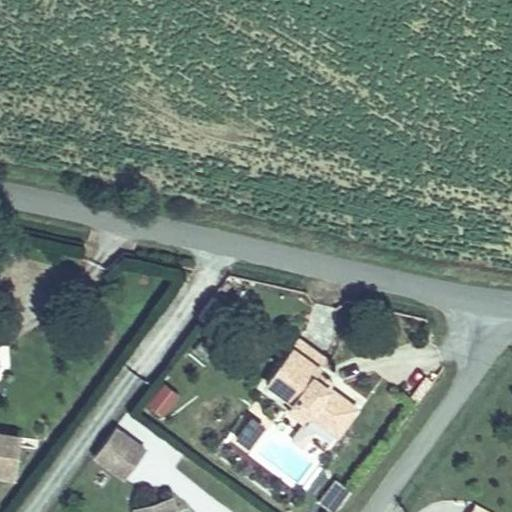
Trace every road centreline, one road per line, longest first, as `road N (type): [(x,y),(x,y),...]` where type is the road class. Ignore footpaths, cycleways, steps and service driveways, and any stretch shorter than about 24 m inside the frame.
road 1 (tertiary): [(499,303),(0,199)]
road 2 (unknown): [(35,511),(215,245)]
road 3 (residential): [(373,511),(453,403),(499,303)]
